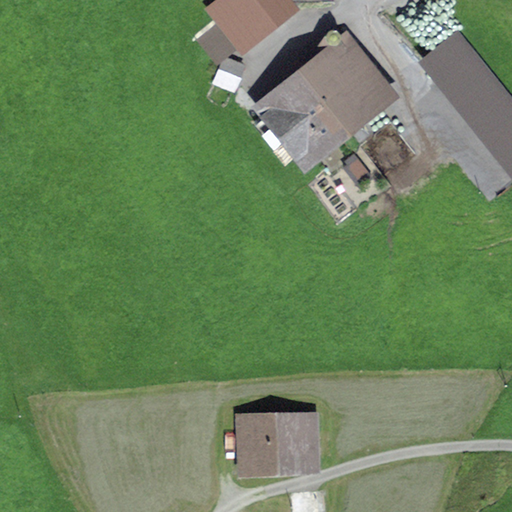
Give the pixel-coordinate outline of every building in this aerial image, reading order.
[(288,0),(220,0),(208,9),(243,56),(299,14),(288,0)] [(214,25),(198,40),(219,63),(235,49),(214,25)] [(511,103),(455,34),(419,63),(511,175),(511,103)] [(345,35),(255,111),(308,174),(399,97),(345,35)] [(317,416),(237,419),(240,479),(319,476),(317,416)]
